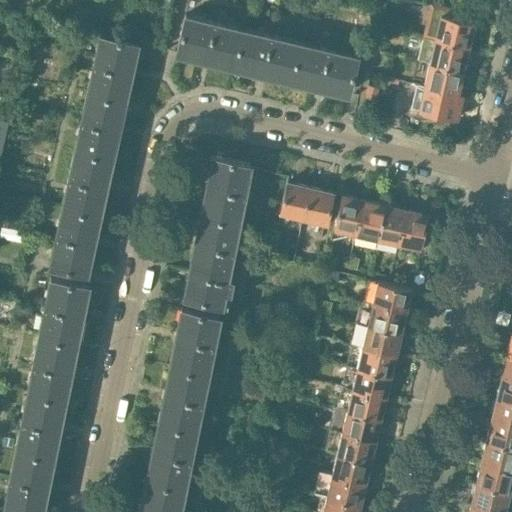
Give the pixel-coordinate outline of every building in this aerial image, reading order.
[(468,46),(474,21),(455,16),(457,8),(431,2),(423,35),(435,38),(468,46)] [(186,12),(177,50),(234,64),(243,26),(186,12)] [(262,29),(270,31),(273,21),(265,19),(262,29)] [(285,22),(276,20),(274,32),(283,34),(285,22)] [(371,37),(381,39),(384,26),(374,24),(371,37)] [(300,40),(243,26),(234,64),(291,77),(300,40)] [(322,31),(320,41),(328,43),(330,33),(322,31)] [(87,90),(125,98),(138,41),(100,32),(87,90)] [(468,48),(468,46),(435,38),(423,35),(418,58),(429,61),(463,69),(468,48)] [(300,40),(291,77),(348,91),(357,53),(300,40)] [(382,63),(386,50),(375,47),(371,64),(382,63)] [(463,69),(429,61),(424,84),(457,92),(458,90),(462,72),(463,69)] [(365,95),(376,97),(379,86),(367,83),(365,95)] [(434,116),(435,112),(457,117),(463,91),(458,90),(457,92),(424,84),(418,108),(421,108),(420,113),(434,116)] [(87,90),(74,148),(112,156),(125,98),(87,90)] [(8,121),(0,119),(0,155),(0,156),(8,121)] [(100,214),(112,156),(74,148),(62,205),(100,214)] [(213,154),(201,212),(239,220),(251,162),(213,154)] [(304,215),(311,184),(288,179),(281,209),(304,215)] [(334,190),(311,184),(304,215),(327,220),(334,190)] [(334,225),(356,231),(364,197),(342,192),(334,225)] [(385,202),(364,197),(356,231),(378,236),(385,202)] [(378,236),(399,241),(407,207),(385,202),(378,236)] [(87,271),(100,214),(62,205),(49,263),(87,271)] [(429,213),(407,207),(399,241),(421,246),(422,243),(427,244),(430,230),(425,229),(429,213)] [(227,276),(239,220),(201,212),(189,268),(227,276)] [(227,302),(232,277),(227,276),(189,268),(184,294),(222,302),(222,301),(227,302)] [(327,268),(324,279),(331,281),(334,270),(327,268)] [(39,332),(77,340),(89,282),(51,275),(39,332)] [(378,279),(372,301),(406,309),(412,287),(378,279)] [(320,311),(329,312),(331,300),(323,298),(320,311)] [(372,301),(367,324),(401,332),(406,309),(372,301)] [(208,371),(220,313),(182,305),(170,363),(208,371)] [(401,332),(367,324),(362,344),(396,353),(401,332)] [(77,340),(39,332),(27,390),(65,398),(77,340)] [(320,337),(312,335),(308,354),(316,356),(320,337)] [(362,344),(357,367),(391,375),(396,353),(362,344)] [(511,353),(507,352),(502,374),(511,376),(511,353)] [(158,421),(196,429),(208,371),(170,363),(158,421)] [(391,375),(357,367),(352,388),(386,396),(391,375)] [(511,376),(502,374),(497,395),(511,399),(511,376)] [(352,388),(347,409),(381,417),(386,396),(352,388)] [(53,456),(65,398),(27,390),(15,448),(53,456)] [(511,399),(497,395),(492,417),(511,421),(511,399)] [(287,404),(277,402),(275,411),(286,413),(287,404)] [(381,417),(347,409),(342,431),(376,439),(381,417)] [(511,444),(511,421),(492,417),(487,438),(511,444)] [(146,478),(184,486),(196,429),(158,421),(146,478)] [(295,430),(283,427),(281,437),(292,440),(295,430)] [(376,439),(342,431),(336,452),(371,461),(376,439)] [(511,444),(487,438),(481,460),(511,467),(511,444)] [(289,441),(281,439),(277,455),(285,457),(289,441)] [(3,506),(34,511),(41,511),(53,456),(15,448),(3,506)] [(336,452),(332,473),(366,481),(371,461),(336,452)] [(511,467),(481,460),(476,481),(511,489),(511,467)] [(288,486),(291,476),(279,473),(276,483),(288,486)] [(366,481),(332,473),(326,495),(361,503),(366,481)] [(179,511),(184,486),(146,478),(139,511),(179,511)] [(511,489),(476,481),(471,503),(508,511),(510,511),(511,505),(511,489)] [(326,495),(322,511),(358,511),(361,503),(326,495)] [(508,511),(471,503),(469,511),(508,511)]
